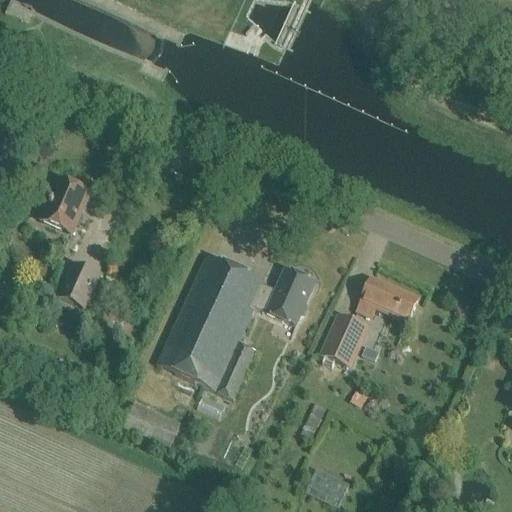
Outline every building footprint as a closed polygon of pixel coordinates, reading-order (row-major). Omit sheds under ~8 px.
[(61,35),(53,52),(64,57),(72,40),(61,35)] [(77,228),(91,195),(70,186),(65,196),(56,192),(42,224),(63,233),(67,223),(77,228)] [(278,294),(266,289),(268,286),(208,258),(157,369),(234,404),(257,354),(240,346),(255,312),(297,331),(301,322),(305,321),(309,312),(307,308),(317,287),(287,273),(278,294)] [(75,268),(60,301),(86,312),(100,279),(75,268)] [(409,326),(418,304),(373,284),(363,305),(364,305),(360,315),(374,321),(378,312),(409,326)] [(353,374),(371,332),(339,318),(321,360),(353,374)] [(363,360),(375,365),(378,356),(367,351),(363,360)] [(319,470),(306,501),(330,511),(342,511),(354,486),(319,470)]
